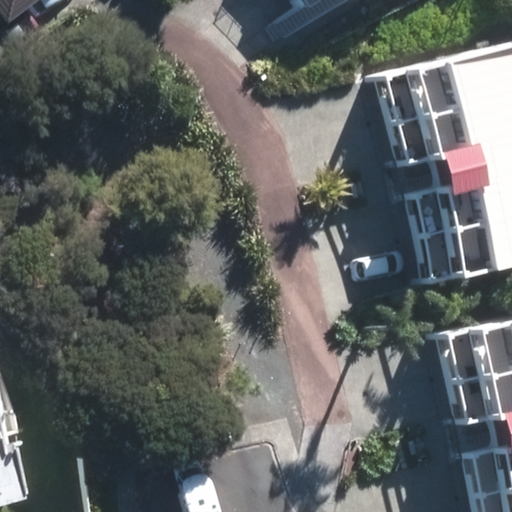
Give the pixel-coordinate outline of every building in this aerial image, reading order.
[(0,0),(0,18),(3,23),(35,0),(0,0)] [(293,0),(309,21),(338,0),(293,0)] [(511,50),(380,77),(422,283),(511,265),(511,50)] [(511,511),(511,320),(438,336),(474,511),(511,511)] [(0,494),(19,490),(0,417),(0,494)]
